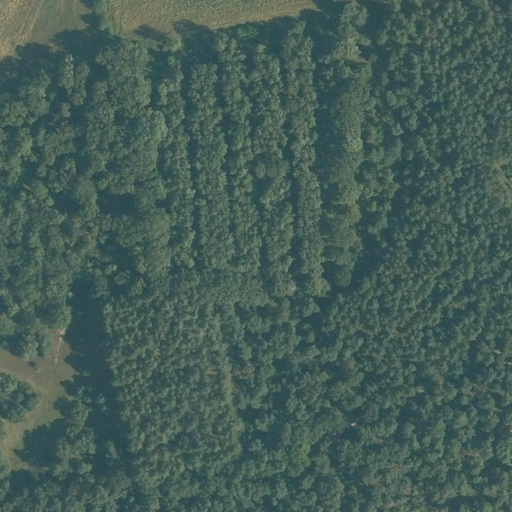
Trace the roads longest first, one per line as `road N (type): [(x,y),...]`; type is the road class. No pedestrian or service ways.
road 1 (track): [(75,511),(133,492),(285,467),(511,337)]
road 2 (track): [(348,4),(79,54),(0,95)]
